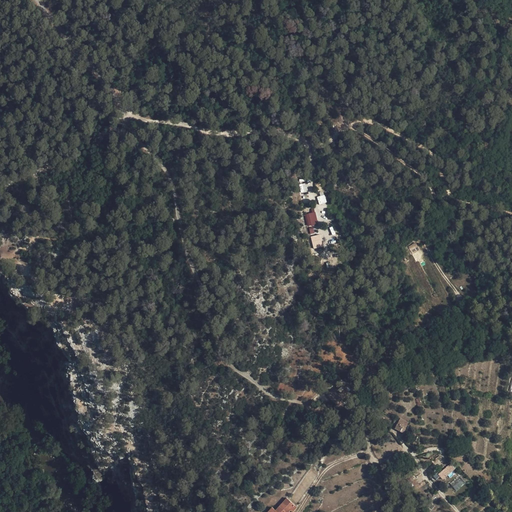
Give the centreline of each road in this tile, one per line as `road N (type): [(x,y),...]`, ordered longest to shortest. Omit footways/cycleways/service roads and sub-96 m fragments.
road 1 (residential): [(35,0),(114,94),(167,176),(222,358),(278,399),(358,423),(374,461)]
road 2 (track): [(125,116),(218,135),(293,135),(315,146),(349,125)]
road 3 (track): [(349,125),(431,187),(425,245),(457,294)]
road 4 (track): [(349,125),(371,121),(423,147),(452,197),(511,214)]
